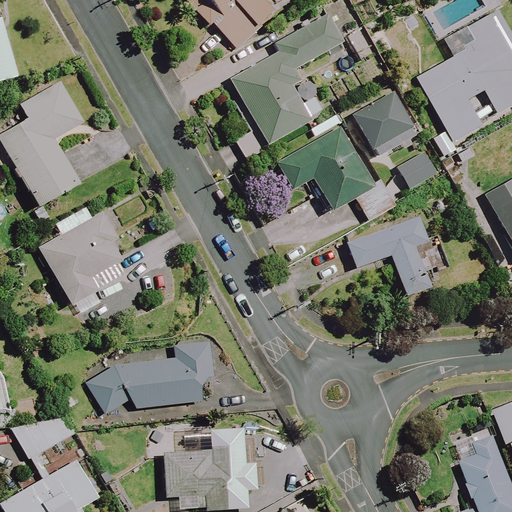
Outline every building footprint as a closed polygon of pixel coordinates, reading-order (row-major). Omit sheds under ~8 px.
[(180,0),(195,15),(206,5),(217,17),(209,25),(234,53),(252,37),(273,17),(257,0),(180,0)] [(511,106),(511,45),(495,14),(465,30),(475,47),(414,80),(449,145),(479,129),(464,102),(481,93),(494,116),(511,106)] [(338,46),(322,18),(269,48),(274,56),(227,82),(264,149),(320,117),(309,98),(298,104),(283,77),(338,46)] [(0,19),(0,84),(17,80),(0,19)] [(80,125),(58,86),(18,109),(25,122),(0,136),(0,147),(36,210),(76,187),(50,142),(80,125)] [(416,138),(391,95),(348,119),(373,162),(416,138)] [(370,190),(337,131),(274,166),(289,193),(310,181),(328,213),(370,190)] [(477,157),(471,146),(450,158),(456,168),(477,157)] [(433,177),(420,156),(394,172),(407,193),(433,177)] [(511,181),(483,198),(511,251),(511,263),(496,272),(507,292),(511,289),(511,181)] [(115,259),(125,254),(101,212),(33,251),(67,311),(126,277),(115,259)] [(426,244),(418,220),(343,246),(352,271),(387,258),(402,299),(426,290),(412,249),(426,244)] [(211,382),(207,343),(172,347),(173,357),(130,362),(84,383),(100,419),(129,404),(132,411),(199,403),(197,384),(211,382)] [(511,408),(492,417),(505,449),(511,447),(511,448),(511,408)] [(73,436),(61,414),(13,439),(26,462),(73,436)] [(243,466),(240,430),(208,432),(209,452),(160,456),(164,500),(194,498),(195,511),(218,511),(246,510),(245,492),(254,491),(252,465),(243,466)] [(511,511),(511,495),(496,453),(458,467),(475,511),(472,511),(511,511)] [(94,500),(74,464),(0,504),(0,511),(77,511),(76,510),(94,500)]
